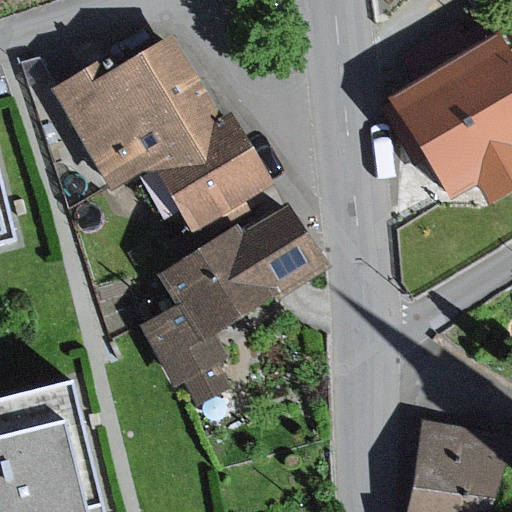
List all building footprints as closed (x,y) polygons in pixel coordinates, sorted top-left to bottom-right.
[(401,57),(417,85),(491,39),(482,24),(461,37),(454,24),(401,57)] [(111,59),(53,93),(111,192),(150,168),(191,236),(272,188),(229,115),(223,119),(173,36),(118,69),(111,59)] [(417,85),(387,103),(450,207),(474,192),(486,211),(511,195),(511,65),(495,38),(417,85)] [(0,156),(0,261),(26,255),(0,156)] [(170,307),(135,328),(173,392),(185,385),(199,407),(227,391),(212,366),(223,360),(210,338),(325,271),(286,204),(237,233),(234,228),(151,276),(170,307)] [(113,511),(79,374),(0,393),(0,511),(113,511)] [(489,511),(511,447),(511,439),(422,423),(405,511),(489,511)]
